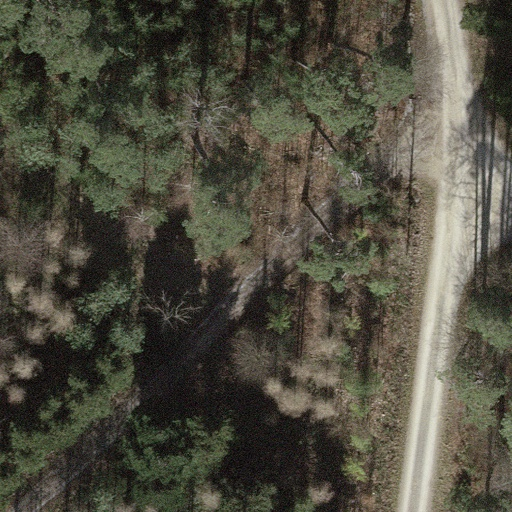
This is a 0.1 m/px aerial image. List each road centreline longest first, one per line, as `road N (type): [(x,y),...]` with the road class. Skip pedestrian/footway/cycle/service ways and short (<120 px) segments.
road 1 (track): [(17,511),(361,182),(449,127),(511,174)]
road 2 (track): [(402,511),(449,127),(432,0)]
road 3 (track): [(0,140),(118,236),(232,305)]
